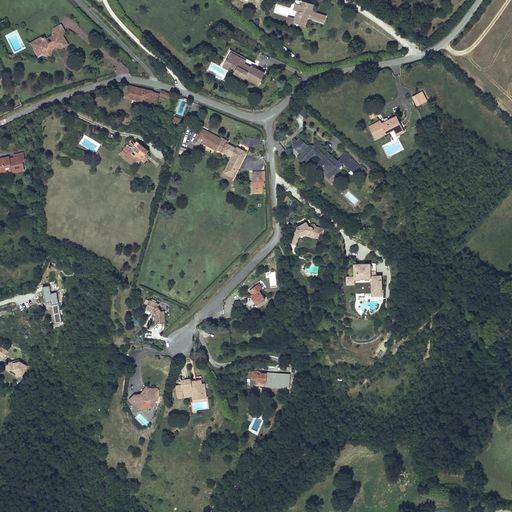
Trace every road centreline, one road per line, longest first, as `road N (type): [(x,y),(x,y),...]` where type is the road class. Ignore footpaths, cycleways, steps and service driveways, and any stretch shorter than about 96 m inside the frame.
road 1 (residential): [(0,122),(124,79),(266,114)]
road 2 (residential): [(266,114),(275,232),(179,342)]
road 3 (residential): [(266,114),(307,78),(435,46),(477,0)]
